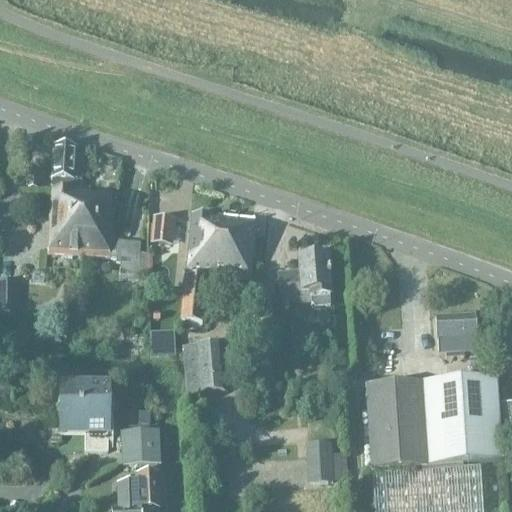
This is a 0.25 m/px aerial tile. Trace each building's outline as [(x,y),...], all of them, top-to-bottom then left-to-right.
[(81,183),(82,152),(75,152),(75,150),(53,149),(51,181),(55,181),(54,190),(80,191),(80,183),(81,183)] [(39,170),(26,170),(26,192),(38,192),(39,170)] [(47,257),(78,259),(80,195),(51,193),(47,257)] [(80,195),(78,259),(116,261),(115,265),(120,265),(119,281),(137,282),(138,262),(133,262),(134,244),(110,243),(111,213),(108,213),(109,196),(80,195)] [(193,275),(215,277),(222,220),(191,217),(183,295),(181,324),(201,327),(206,281),(193,279),(193,275)] [(174,222),(153,219),(150,244),(171,246),(174,222)] [(222,220),(215,277),(251,281),(254,239),(253,239),(254,223),(222,220)] [(279,304),(310,301),(310,307),(315,310),(330,309),(328,294),(326,260),(298,262),(299,278),(277,279),(279,304)] [(0,315),(15,316),(15,283),(0,283),(0,315)] [(463,355),(476,354),(473,318),(435,321),(438,356),(445,356),(446,361),(464,360),(463,355)] [(187,398),(226,394),(222,345),(183,349),(187,398)] [(495,380),(421,385),(365,388),(370,472),(414,469),(414,473),(462,470),(462,466),(501,463),(495,380)] [(511,386),(511,387),(511,390),(511,404),(501,405),(502,428),(511,428),(511,386)] [(60,432),(83,432),(83,455),(107,455),(107,432),(107,390),(60,390),(60,432)] [(122,469),(140,468),(140,476),(137,477),(138,486),(117,487),(118,511),(112,511),(139,511),(140,511),(160,511),(158,476),(157,467),(160,467),(158,433),(121,435),(122,469)] [(332,484),(330,447),(310,448),(312,485),(332,484)] [(482,511),(480,469),(462,470),(414,473),(371,476),(373,511),(482,511)]
